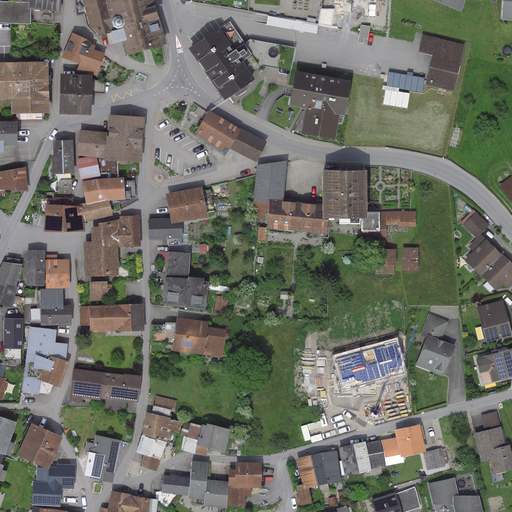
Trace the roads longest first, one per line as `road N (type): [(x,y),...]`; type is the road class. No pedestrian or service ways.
road 1 (residential): [(117,480),(133,482),(185,454),(290,455),(511,393)]
road 2 (residential): [(144,202),(144,376),(133,447),(117,480)]
road 3 (residential): [(66,240),(74,334),(55,419),(94,507)]
road 4 (tertiary): [(511,228),(444,168),(285,142)]
road 5 (residential): [(144,202),(276,155),(285,142)]
road 6 (residential): [(60,125),(56,66),(69,0)]
road 7 (tertiary): [(285,142),(178,82)]
